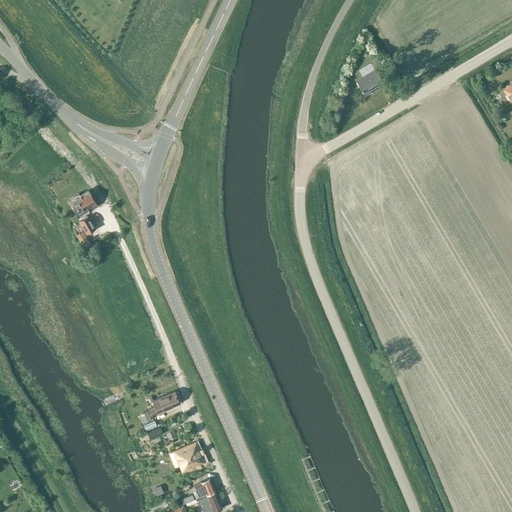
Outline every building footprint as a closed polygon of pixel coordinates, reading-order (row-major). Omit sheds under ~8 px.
[(384,83),(379,74),(385,71),(377,59),(371,63),(374,68),(356,79),(364,93),(375,86),(376,88),(384,83)] [(511,83),(503,88),(511,103),(511,83)] [(97,207),(88,191),(75,198),(73,196),(68,199),(79,217),(97,207)] [(88,216),(79,221),(87,233),(95,228),(88,216)] [(84,247),(90,244),(83,230),(76,234),(84,247)] [(155,406),(149,409),(152,415),(180,403),(175,391),(153,400),(155,406)] [(119,403),(116,395),(108,398),(111,406),(119,403)] [(147,410),(138,414),(142,423),(144,422),(149,420),(151,419),(147,410)] [(149,421),(143,423),(146,431),(156,426),(154,419),(149,421)] [(150,439),(163,434),(160,427),(147,432),(150,439)] [(196,442),(174,451),(182,471),(205,462),(196,442)] [(196,499),(215,490),(210,479),(201,483),(194,486),(198,494),(194,496),(196,499)] [(160,485),(153,489),(156,496),(164,493),(160,485)] [(203,498),(200,499),(205,511),(211,511),(222,508),(215,492),(203,498)] [(183,504),(194,500),(192,495),(181,500),(183,504)]
